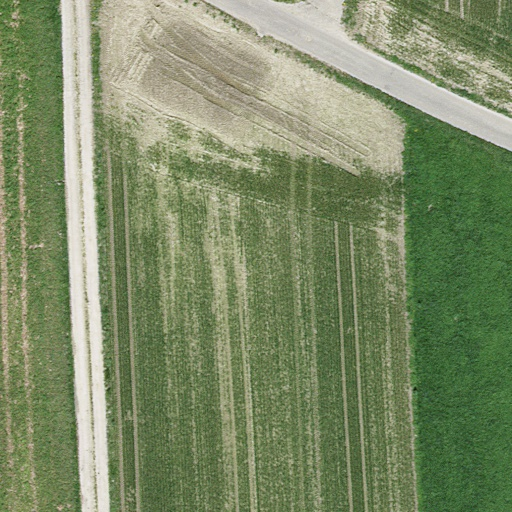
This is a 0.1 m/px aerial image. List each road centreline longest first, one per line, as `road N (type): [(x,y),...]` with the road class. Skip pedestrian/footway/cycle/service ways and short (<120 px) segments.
road 1 (track): [(74,0),(99,511)]
road 2 (residential): [(237,0),(511,136)]
